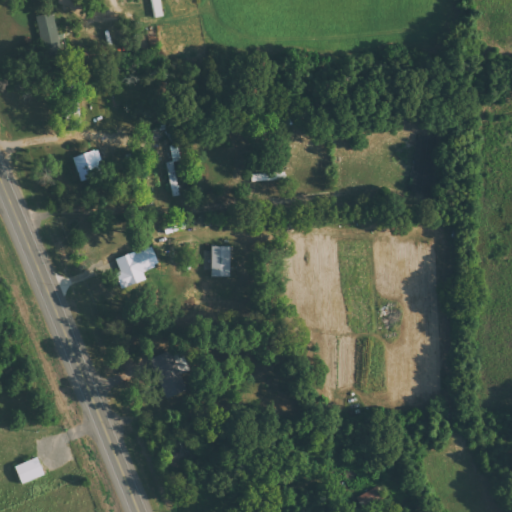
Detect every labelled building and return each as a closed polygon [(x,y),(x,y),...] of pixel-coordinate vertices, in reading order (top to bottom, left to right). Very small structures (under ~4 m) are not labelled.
[(147,0),(151,19),(161,17),(157,0),(147,0)] [(163,163),(169,198),(183,195),(174,145),(167,147),(170,162),(163,163)] [(70,156),(76,180),(101,174),(95,150),(70,156)] [(207,277),(226,278),(227,247),(208,247),(207,277)] [(33,458),(9,468),(17,487),(41,477),(33,458)]
